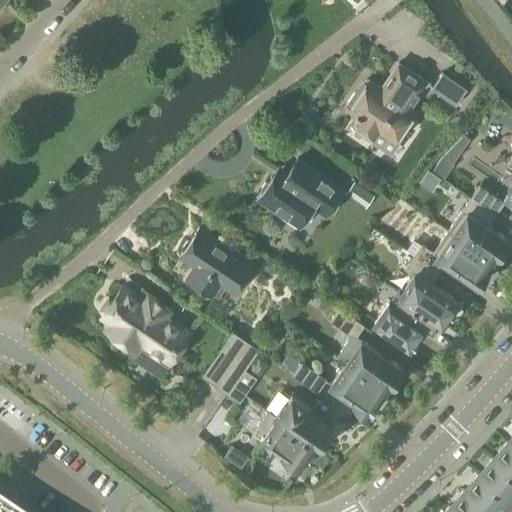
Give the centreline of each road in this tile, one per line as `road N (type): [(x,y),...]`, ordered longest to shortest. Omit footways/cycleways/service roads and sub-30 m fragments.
road 1 (residential): [(0,338),(11,315),(86,259),(204,147),(392,0)]
road 2 (tertiary): [(0,342),(218,511)]
road 3 (tertiary): [(368,511),(511,362)]
